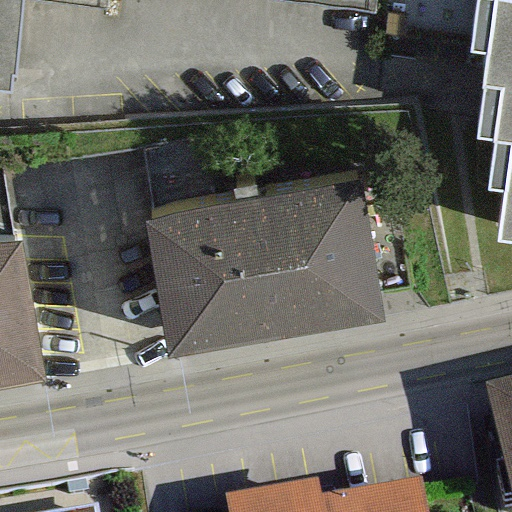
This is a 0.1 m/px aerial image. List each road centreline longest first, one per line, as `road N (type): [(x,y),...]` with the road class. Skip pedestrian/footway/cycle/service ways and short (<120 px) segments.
road 1 (tertiary): [(511,348),(0,436)]
road 2 (unknown): [(0,107),(380,87)]
